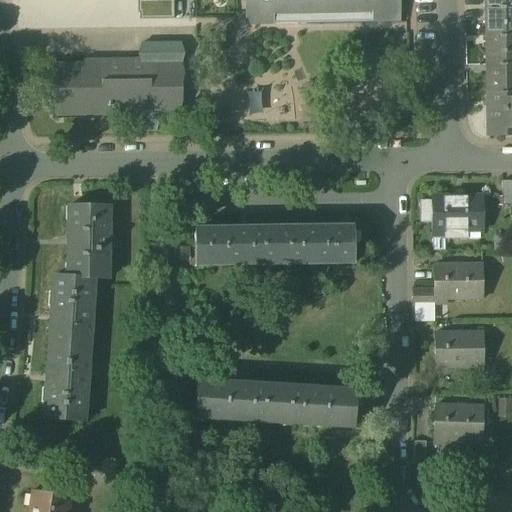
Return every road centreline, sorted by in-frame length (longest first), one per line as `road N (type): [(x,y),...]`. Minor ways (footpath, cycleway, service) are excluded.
road 1 (residential): [(11,169),(396,161)]
road 2 (residential): [(396,161),(396,511)]
road 3 (residential): [(11,169),(0,375)]
road 4 (residential): [(448,0),(450,161)]
road 5 (residential): [(0,43),(11,169)]
